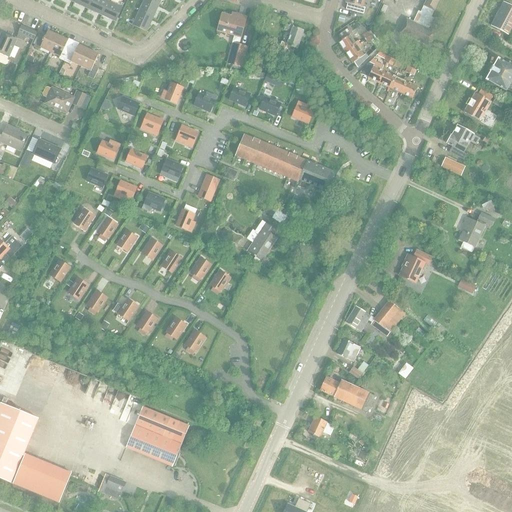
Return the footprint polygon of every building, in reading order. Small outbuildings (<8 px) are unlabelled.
[(87,10),(91,0),(74,0),(73,4),(87,10)] [(101,17),(108,2),(102,0),(91,0),(87,10),(101,17)] [(160,4),(150,0),(139,0),(143,2),(139,12),(154,19),(160,4)] [(345,0),(345,3),(347,4),(346,9),(363,14),(365,8),(362,7),(364,0),(345,0)] [(426,0),(423,6),(424,6),(421,13),(418,12),(413,22),(407,19),(400,34),(428,47),(435,33),(428,30),(433,19),(431,17),(432,15),(430,14),(432,10),(434,11),(438,0),(443,0),(438,12),(452,18),(460,0),(426,0)] [(108,2),(101,17),(115,23),(122,9),(108,2)] [(491,26),(508,35),(511,27),(511,7),(503,2),(491,26)] [(147,33),(154,19),(139,12),(132,26),(147,33)] [(222,15),(217,31),(241,38),(246,18),(238,16),(238,19),(222,15)] [(262,31),(265,19),(258,18),(255,30),(262,31)] [(303,31),(293,27),(294,25),(290,24),(289,26),(286,25),(284,31),(291,33),(287,44),(281,42),(278,52),(291,57),(294,49),(297,50),(303,31)] [(18,34),(33,41),(36,33),(21,26),(18,34)] [(345,53),(359,44),(357,41),(354,43),(349,35),(352,34),(348,28),(338,35),(342,40),(338,43),(345,53)] [(365,39),(373,33),(370,30),(362,35),(365,39)] [(41,31),(33,47),(39,50),(40,48),(50,52),(58,36),(48,31),(46,34),(41,31)] [(373,33),(365,39),(368,44),(374,40),(378,46),(381,43),(373,33)] [(1,34),(0,36),(0,54),(7,58),(8,56),(14,58),(19,49),(13,46),(15,40),(1,34)] [(70,50),(72,44),(67,42),(68,41),(58,36),(50,52),(60,57),(59,59),(64,61),(70,50)] [(382,43),(379,49),(390,55),(393,49),(382,43)] [(81,66),(88,50),(78,45),(78,47),(72,44),(70,50),(64,61),(70,64),(71,62),(81,66)] [(359,44),(345,53),(352,63),(354,62),(358,68),(369,56),(366,54),(363,56),(358,48),(361,46),(359,44)] [(88,50),(81,66),(90,71),(87,77),(93,79),(98,68),(93,66),(98,55),(88,50)] [(379,84),(386,69),(383,67),(384,65),(376,62),(377,59),(374,58),(367,65),(362,75),(368,78),(368,79),(379,84)] [(511,67),(498,60),(487,80),(506,91),(511,81),(511,67)] [(390,89),(395,77),(387,73),(389,70),(386,69),(379,84),(390,89)] [(401,94),(408,78),(405,77),(403,80),(395,77),(390,89),(401,94)] [(408,78),(401,94),(412,99),(418,87),(410,83),(411,80),(408,78)] [(176,104),(183,88),(171,83),(164,99),(176,104)] [(52,88),(51,89),(47,87),(45,88),(42,95),(43,97),(47,98),(45,104),(67,114),(71,103),(79,107),(84,95),(76,91),(73,98),(52,88)] [(229,100),(245,106),(250,94),(234,88),(229,100)] [(490,102),(493,95),(481,88),(478,95),(475,93),(464,113),(480,122),(491,103),(490,102)] [(117,105),(117,92),(105,91),(105,105),(117,105)] [(194,105),(209,112),(214,100),(215,97),(207,93),(206,96),(199,94),(194,105)] [(139,104),(123,97),(118,109),(134,116),(139,104)] [(260,109),(275,116),(280,104),(265,97),(260,109)] [(492,103),(501,108),(504,103),(496,98),(492,103)] [(297,105),(292,117),(308,124),(313,112),(306,109),(307,106),(298,102),(297,105)] [(163,121),(147,114),(142,126),(141,129),(150,133),(151,130),(158,133),(163,121)] [(0,135),(0,142),(20,151),(27,136),(14,130),(14,129),(7,126),(2,136),(0,135)] [(198,133),(182,126),(177,138),(176,141),(185,145),(186,142),(193,145),(198,133)] [(476,145),(480,139),(474,135),(457,126),(452,136),(451,136),(447,144),(452,147),(449,153),(464,161),(467,155),(464,154),(470,142),(476,145)] [(59,134),(54,146),(60,149),(65,136),(59,134)] [(299,181),(327,193),(335,174),(244,134),(235,155),(298,183),(299,181)] [(164,136),(160,149),(165,151),(169,138),(164,136)] [(482,141),(489,145),(492,141),(485,137),(482,141)] [(39,140),(33,153),(55,163),(60,149),(39,140)] [(97,153),(113,160),(118,148),(119,145),(110,141),(109,144),(102,141),(97,153)] [(147,157),(131,150),(126,162),(142,168),(147,157)] [(432,162),(446,169),(449,162),(435,156),(432,162)] [(178,178),(183,166),(167,160),(162,172),(169,174),(168,177),(176,181),(178,178)] [(226,168),(222,176),(227,179),(231,170),(226,168)] [(107,176),(91,169),(87,181),(102,187),(107,176)] [(207,175),(198,196),(210,202),(219,180),(207,175)] [(136,188),(121,181),(116,193),(115,196),(123,200),(125,197),(131,200),(136,188)] [(16,191),(10,198),(15,203),(21,195),(16,191)] [(165,200),(149,193),(144,205),(160,211),(165,200)] [(482,205),(485,211),(495,206),(491,200),(482,205)] [(280,206),(278,209),(268,203),(263,210),(273,217),(272,218),(282,224),(290,213),(280,206)] [(74,224),(85,231),(94,217),(84,209),(74,224)] [(182,210),(176,226),(188,231),(191,232),(194,223),(191,222),(194,215),(182,210)] [(485,224),(492,227),(495,220),(481,214),(477,222),(467,218),(462,227),(464,228),(459,241),(463,242),(460,248),(471,253),(473,247),(474,248),(485,224)] [(97,232),(108,239),(118,225),(107,218),(97,232)] [(29,222),(23,227),(29,233),(34,227),(29,222)] [(277,238),(273,236),(277,231),(263,222),(256,231),(253,230),(247,239),(253,243),(248,251),(260,259),(267,249),(269,250),(277,238)] [(117,245),(127,252),(137,238),(126,231),(117,245)] [(11,258),(21,246),(12,237),(5,245),(0,240),(0,258),(5,253),(11,258)] [(142,253),(153,260),(162,246),(151,239),(142,253)] [(428,265),(431,258),(416,251),(413,258),(409,256),(400,276),(415,283),(424,264),(428,265)] [(161,266),(172,273),(181,259),(170,252),(161,266)] [(191,272),(202,280),(211,265),(200,258),(191,272)] [(50,275),(60,282),(70,268),(59,261),(50,275)] [(210,285),(221,292),(230,278),(219,271),(210,285)] [(68,293),(79,300),(88,286),(77,279),(68,293)] [(87,306),(98,313),(107,298),(96,291),(87,306)] [(117,304),(113,310),(118,314),(128,321),(138,307),(127,300),(122,307),(117,304)] [(388,335),(390,333),(405,315),(389,302),(375,319),(366,313),(367,310),(358,304),(356,307),(346,323),(361,332),(368,320),(372,323),(371,325),(388,335)] [(137,326),(148,334),(157,320),(146,312),(137,326)] [(166,332),(177,340),(186,326),(175,318),(166,332)] [(185,345),(196,352),(205,338),(194,331),(185,345)] [(344,340),(337,355),(351,361),(354,363),(354,362),(360,348),(353,345),(344,340)] [(349,373),(359,380),(369,366),(364,363),(358,371),(353,368),(349,373)] [(399,374),(406,379),(412,370),(405,365),(399,374)] [(341,381),(339,384),(326,378),(320,393),(367,414),(375,396),(341,381)] [(120,388),(114,398),(124,405),(130,394),(120,388)] [(28,400),(30,393),(20,390),(18,397),(28,400)] [(1,403),(0,405),(0,478),(11,484),(38,419),(1,403)] [(126,448),(172,467),(189,426),(142,407),(126,448)] [(322,432),(330,435),(334,426),(315,417),(308,432),(313,435),(313,436),(317,438),(317,437),(320,438),(322,432)] [(13,484),(60,503),(72,473),(25,454),(13,484)] [(106,486),(122,493),(126,483),(110,477),(106,486)] [(288,504),(284,511),(306,511),(310,504),(299,498),(294,507),(288,504)]
